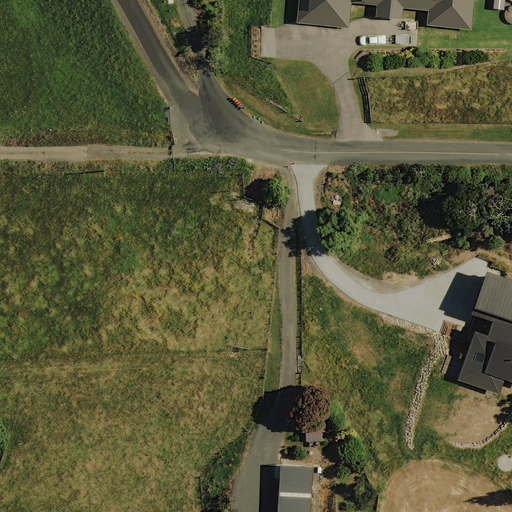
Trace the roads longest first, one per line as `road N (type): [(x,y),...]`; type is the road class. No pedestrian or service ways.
road 1 (residential): [(511,152),(289,150),(247,133)]
road 2 (track): [(247,133),(235,139),(0,121)]
